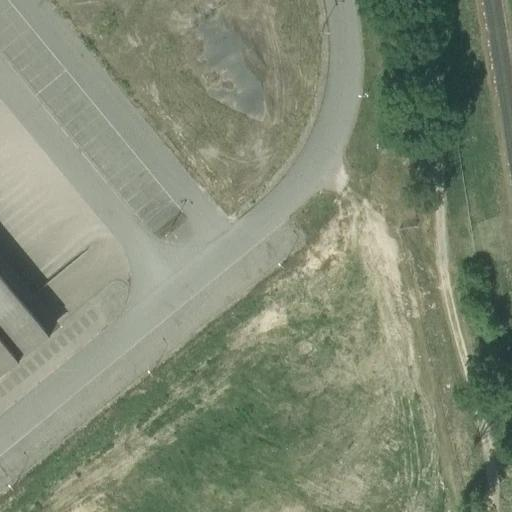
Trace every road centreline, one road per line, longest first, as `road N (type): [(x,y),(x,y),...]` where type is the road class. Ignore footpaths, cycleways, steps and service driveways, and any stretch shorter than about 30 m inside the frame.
road 1 (unclassified): [(336,0),(344,56),(338,114),(292,198),(0,436)]
road 2 (track): [(490,511),(443,277),(438,116),(416,0)]
road 3 (track): [(461,508),(398,267),(375,222),(318,162)]
